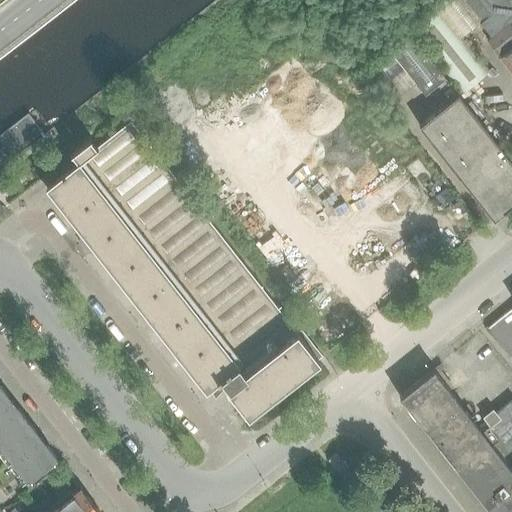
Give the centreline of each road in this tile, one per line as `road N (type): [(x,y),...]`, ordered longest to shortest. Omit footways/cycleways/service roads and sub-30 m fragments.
road 1 (residential): [(240,472),(50,230),(32,223),(0,247)]
road 2 (residential): [(193,494),(175,483),(0,262)]
road 3 (residential): [(128,511),(0,345)]
road 4 (residential): [(511,262),(351,390)]
road 5 (residential): [(444,511),(351,390)]
road 6 (residential): [(240,472),(351,390)]
